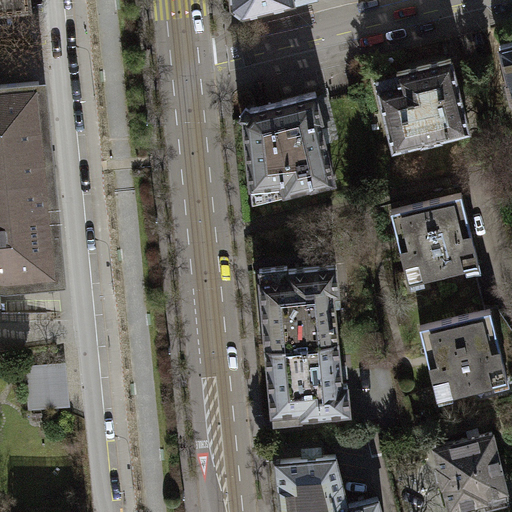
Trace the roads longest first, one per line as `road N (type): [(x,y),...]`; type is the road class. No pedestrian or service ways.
road 1 (residential): [(53,0),(105,511)]
road 2 (tertiary): [(184,62),(228,511)]
road 3 (residential): [(445,0),(184,62)]
